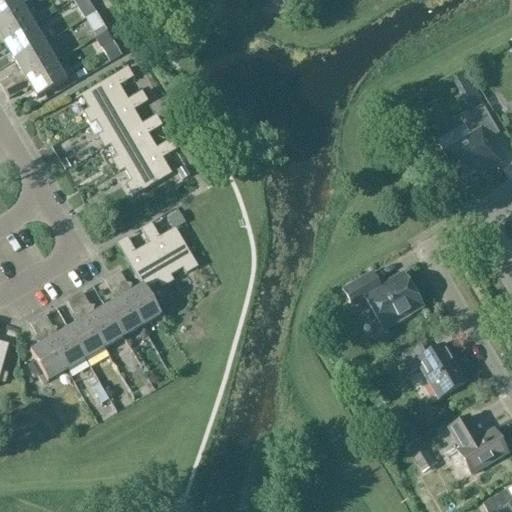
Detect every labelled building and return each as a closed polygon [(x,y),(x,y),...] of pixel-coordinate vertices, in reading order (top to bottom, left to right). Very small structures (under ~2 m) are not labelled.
[(0,0),(0,21),(23,8),(17,0),(0,0)] [(78,12),(90,5),(87,0),(78,0),(73,3),(78,12)] [(23,8),(0,21),(0,46),(34,27),(23,8)] [(34,27),(0,46),(0,56),(8,52),(14,63),(45,46),(34,27)] [(112,42),(101,48),(110,63),(121,57),(112,42)] [(45,46),(14,63),(21,74),(0,86),(5,94),(56,64),(45,46)] [(67,83),(56,64),(5,94),(9,102),(30,89),(37,101),(67,83)] [(90,126),(95,123),(128,104),(128,103),(119,88),(133,80),(127,70),(81,98),(89,112),(83,115),(90,126)] [(105,150),(111,147),(142,128),(142,127),(133,112),(147,104),(142,95),(128,103),(128,104),(95,123),(103,136),(98,139),(105,150)] [(485,173),(500,165),(487,143),(499,136),(484,110),(462,122),(471,137),(444,153),(461,182),(483,169),(485,173)] [(119,174),(124,171),(157,152),(156,151),(148,137),(162,128),(156,119),(142,127),(142,128),(111,147),(118,159),(112,162),(119,174)] [(170,143),(156,151),(157,152),(124,171),(131,184),(126,187),(133,199),(171,176),(162,161),(176,152),(170,143)] [(65,161),(60,163),(64,173),(70,170),(65,161)] [(184,168),(177,172),(182,183),(190,178),(184,168)] [(185,225),(179,214),(167,221),(173,232),(185,225)] [(143,250),(165,288),(173,284),(170,278),(178,273),(159,241),(159,240),(151,226),(142,232),(150,246),(143,250)] [(182,271),(185,276),(197,269),(175,231),(159,240),(159,241),(178,273),(182,271)] [(119,274),(112,278),(142,329),(161,318),(149,298),(165,288),(143,250),(135,255),(127,241),(117,246),(142,288),(131,294),(119,274)] [(383,331),(421,308),(403,277),(380,291),(371,276),(344,293),(353,308),(365,301),(383,331)] [(142,329),(112,278),(104,283),(116,303),(105,310),(123,340),(142,329)] [(123,340),(105,310),(94,316),(82,296),(74,300),(104,351),(123,340)] [(104,351),(74,300),(67,304),(79,325),(68,332),(86,362),(104,351)] [(86,362),(68,332),(57,338),(45,317),(37,322),(67,373),(86,362)] [(67,373),(37,322),(30,326),(42,347),(30,354),(48,384),(67,373)] [(0,376),(1,374),(8,347),(0,344),(0,376)] [(438,401),(466,385),(444,347),(426,357),(419,346),(397,359),(408,377),(420,370),(438,401)] [(109,402),(92,373),(88,376),(93,386),(91,387),(102,406),(109,402)] [(132,384),(125,388),(135,405),(142,400),(132,384)] [(471,477),(508,456),(494,432),(479,440),(476,434),(477,433),(469,419),(448,431),(460,451),(457,453),(471,477)] [(407,450),(423,476),(424,475),(425,477),(434,471),(433,470),(435,468),(419,442),(407,450)] [(511,511),(511,502),(506,492),(483,506),(485,511),(511,511)]
